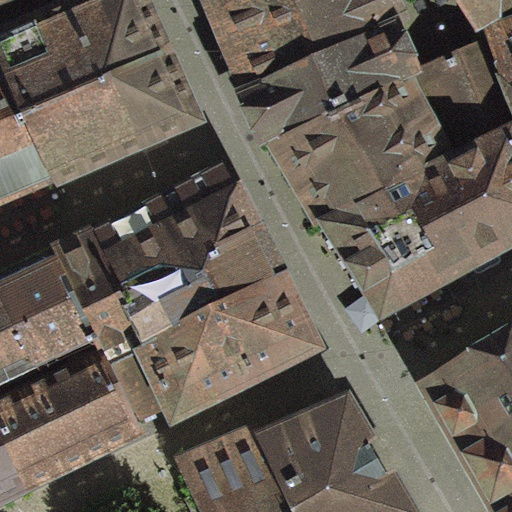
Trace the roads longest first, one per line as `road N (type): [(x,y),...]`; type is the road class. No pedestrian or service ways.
road 1 (residential): [(170,0),(233,131),(364,360)]
road 2 (residential): [(364,360),(454,511)]
road 3 (residential): [(364,360),(511,287)]
